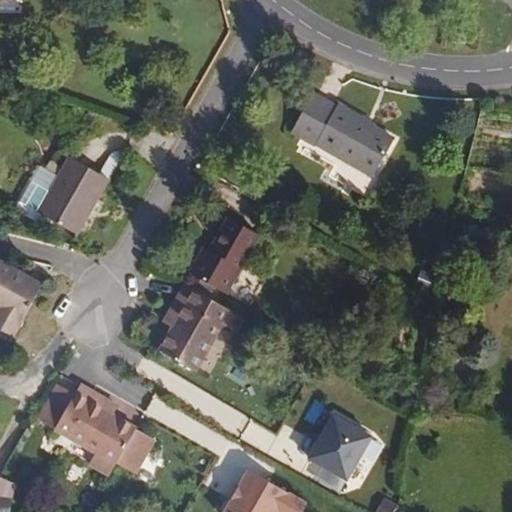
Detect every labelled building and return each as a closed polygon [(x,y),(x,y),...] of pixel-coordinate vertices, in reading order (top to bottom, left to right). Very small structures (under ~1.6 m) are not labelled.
[(450,33),(450,43),(466,43),(466,33),(450,33)] [(379,128),(300,81),(281,116),(359,162),(379,128)] [(77,229),(105,180),(67,159),(39,208),(77,229)] [(224,281),(259,225),(228,207),(208,239),(203,235),(189,261),(224,281)] [(0,330),(13,337),(44,282),(0,257),(0,330)] [(188,357),(223,295),(180,270),(161,303),(173,310),(157,340),(188,357)] [(145,430),(113,410),(117,404),(88,387),(62,430),(103,454),(97,465),(116,477),(145,430)] [(379,439),(339,417),(314,462),(353,484),(379,439)] [(311,511),(315,505),(252,470),(228,511),(311,511)] [(398,511),(401,508),(386,500),(379,511),(398,511)]
